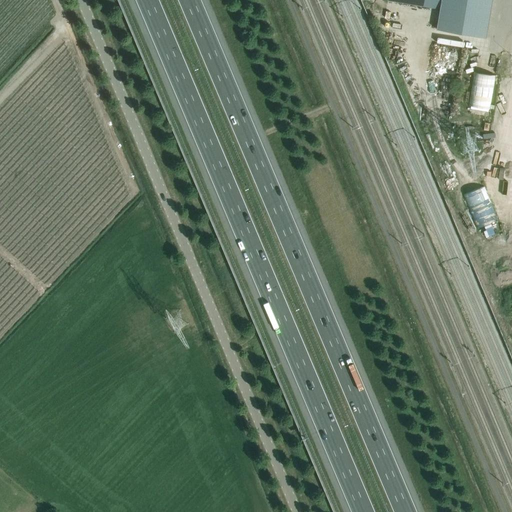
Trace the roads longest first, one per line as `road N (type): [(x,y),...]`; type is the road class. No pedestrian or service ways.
road 1 (unclassified): [(294,511),(77,0)]
road 2 (motorway): [(147,0),(363,511)]
road 3 (motorway): [(405,511),(189,0)]
